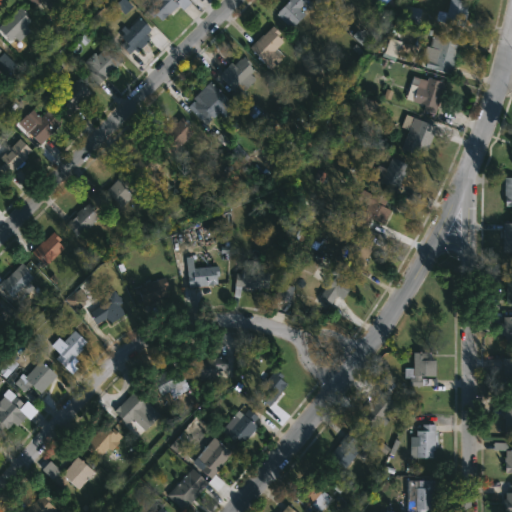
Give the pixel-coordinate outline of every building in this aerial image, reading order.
[(62,0),(50,13),(43,6),(38,12),(26,0),(62,0)] [(186,0),(188,2),(180,10),(175,5),(159,21),(153,15),(151,18),(143,10),(154,0),(186,0)] [(302,14),(290,27),(279,17),(278,18),(274,15),(276,13),(274,12),(285,0),(304,0),(296,8),(302,14)] [(459,0),(467,1),(462,27),(442,23),(442,21),(434,20),(436,11),(444,12),(446,0),(459,0)] [(30,17),(22,25),(27,31),(12,46),(0,33),(0,22),(17,5),(30,17)] [(148,29),(144,33),(149,38),(136,52),(133,49),(128,54),(118,45),(122,40),(118,36),(123,32),(120,28),(123,25),(126,29),(137,16),(149,28),(148,29)] [(279,33),(276,35),(281,41),(275,47),(284,56),(270,69),(248,47),(271,25),(279,33)] [(455,45),(448,73),(422,67),(432,35),(456,41),(455,45)] [(104,45),(120,62),(96,84),(78,65),(91,52),(94,55),(104,45)] [(243,55),(249,63),(246,66),(251,70),(247,74),(253,80),(236,97),(215,75),(228,62),(231,65),(239,57),(240,58),(243,55)] [(441,83),(439,90),(441,90),(431,115),(420,111),(422,105),(403,97),(408,84),(415,86),(416,82),(423,84),(425,77),(441,83)] [(89,92),(67,114),(48,97),(54,91),(59,96),(76,79),(89,92)] [(212,85),(232,106),(221,117),(217,112),(212,117),(206,111),(196,121),(184,108),(191,100),(194,103),(198,99),(194,95),(201,89),(205,92),(212,85)] [(55,115),(53,117),(60,123),(39,144),(26,131),(33,124),(25,115),(32,108),(40,116),(48,108),(55,115)] [(189,133),(169,151),(157,137),(179,116),(187,125),(184,127),(189,133)] [(431,137),(423,155),(415,151),(414,154),(398,147),(411,117),(435,127),(431,137)] [(17,138),(31,153),(17,167),(16,166),(6,176),(0,170),(0,156),(6,150),(8,152),(9,150),(7,147),(17,138)] [(158,175),(148,186),(128,166),(147,146),(161,160),(152,169),(158,175)] [(406,166),(392,191),(375,182),(389,156),(406,166)] [(119,174),(130,184),(124,190),(130,196),(119,207),(102,191),(108,185),(106,183),(109,181),(111,183),(119,174)] [(511,177),(511,207),(504,207),(503,177),(511,177)] [(372,193),(385,200),(381,207),(387,210),(380,224),(369,218),(364,226),(351,219),(356,209),(362,212),(366,204),(362,202),(366,195),(370,196),(372,193)] [(85,202),(97,214),(76,236),(63,224),(73,215),(72,214),(78,207),(79,209),(85,202)] [(511,252),(502,252),(502,222),(511,222),(511,252)] [(58,239),(55,243),(60,248),(42,267),(27,253),(50,231),(58,239)] [(360,265),(358,267),(342,258),(356,234),(370,243),(366,249),(368,251),(360,265)] [(194,256),(196,267),(215,265),(216,277),(212,277),(213,284),(195,286),(196,288),(186,289),(183,257),(194,256)] [(257,270),(270,271),(267,288),(259,287),(258,289),(240,287),(238,297),(232,296),(235,269),(241,270),(243,259),(258,261),(257,270)] [(29,278),(8,298),(7,296),(4,299),(0,295),(0,293),(2,291),(0,289),(0,279),(19,264),(25,271),(24,273),(29,278)] [(349,284),(340,298),(335,295),(324,309),(312,301),(329,277),(326,275),(333,266),(343,274),(341,278),(349,284)] [(511,269),(511,303),(503,303),(504,290),(498,290),(498,276),(500,276),(500,269),(511,269)] [(161,288),(164,297),(140,305),(137,294),(133,295),(130,288),(162,277),(165,287),(161,288)] [(292,287),(286,306),(269,301),(275,283),(292,287)] [(122,314),(107,324),(104,320),(96,325),(87,312),(103,301),(101,297),(110,290),(119,303),(116,305),(122,314)] [(511,347),(502,347),(502,335),(495,335),(495,330),(485,330),(485,322),(495,322),(495,316),(511,317),(511,314),(511,347)] [(85,341),(80,347),(81,349),(73,357),(76,360),(73,364),(76,368),(71,374),(55,358),(58,354),(49,346),(57,337),(62,341),(73,330),(85,341)] [(426,352),(426,358),(422,358),(422,360),(434,360),(434,376),(420,376),(420,378),(436,379),(435,386),(408,386),(408,378),(413,378),(413,376),(412,376),(412,352),(426,352)] [(226,357),(226,371),(214,372),(214,369),(194,370),(193,360),(226,357)] [(511,384),(500,384),(500,358),(511,358),(511,384)] [(55,375),(40,393),(29,384),(23,392),(13,383),(18,377),(22,380),(23,379),(23,378),(38,360),(55,375)] [(172,367),(177,375),(180,373),(188,387),(169,398),(165,391),(158,395),(149,381),(172,367)] [(280,380),(285,384),(268,406),(258,398),(262,393),(257,389),(263,381),(264,381),(274,369),(283,376),(280,380)] [(0,396),(6,390),(20,404),(23,400),(34,411),(26,420),(19,413),(3,429),(1,427),(0,428),(0,396)] [(131,390),(158,414),(151,421),(143,413),(129,429),(111,412),(131,390)] [(389,407),(371,431),(368,428),(367,430),(355,421),(374,396),(389,407)] [(511,430),(502,430),(502,405),(511,405),(511,430)] [(248,409),(256,417),(250,423),(254,427),(242,441),(238,438),(233,444),(218,431),(231,416),(235,420),(240,415),(242,416),(248,409)] [(101,424),(108,430),(110,428),(119,436),(114,441),(116,443),(108,451),(104,448),(95,458),(81,446),(101,424)] [(432,430),(437,431),(437,446),(433,446),(433,450),(431,450),(431,458),(413,458),(413,451),(407,451),(407,437),(413,437),(413,431),(419,431),(419,424),(432,424),(432,430)] [(353,453),(342,469),(332,462),(329,465),(324,462),(328,457),(326,456),(343,432),(355,441),(354,443),(358,446),(353,453)] [(220,464),(208,479),(199,471),(203,466),(192,458),(210,436),(230,452),(220,464)] [(511,443),(511,477),(510,477),(510,473),(502,473),(503,450),(505,450),(505,443),(511,443)] [(93,470),(77,489),(67,480),(60,487),(50,479),(57,471),(60,474),(76,456),(93,470)] [(183,507),(180,510),(164,495),(189,469),(205,484),(183,507)] [(329,497),(318,511),(306,503),(303,507),(292,499),(311,474),(325,485),(321,491),(329,497)] [(423,511),(403,511),(403,481),(438,481),(438,489),(429,489),(430,511),(423,511)] [(511,485),(511,511),(507,511),(503,511),(502,492),(506,492),(506,485),(511,485)] [(56,511),(21,511),(38,490),(49,499),(45,503),(56,511)]
